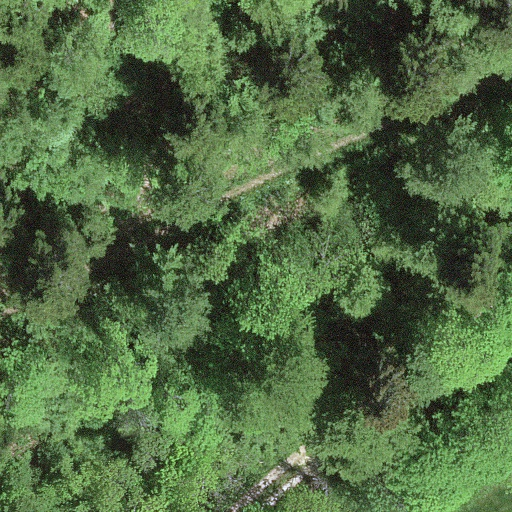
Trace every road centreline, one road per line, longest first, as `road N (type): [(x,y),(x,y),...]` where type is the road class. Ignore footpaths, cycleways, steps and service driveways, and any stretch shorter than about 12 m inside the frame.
road 1 (track): [(0,308),(143,227),(511,61)]
road 2 (track): [(257,511),(337,438),(511,311)]
